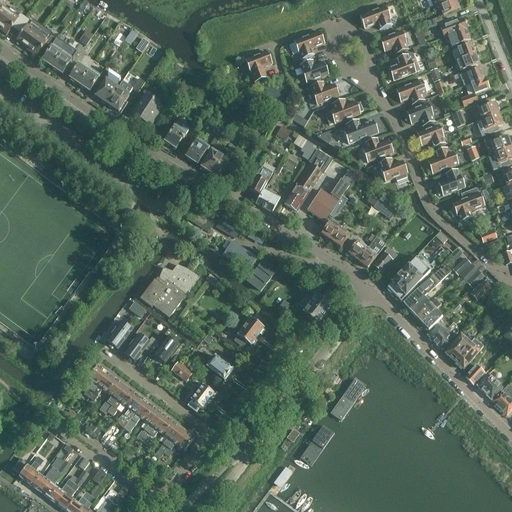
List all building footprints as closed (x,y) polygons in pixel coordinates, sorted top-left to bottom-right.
[(0,0),(0,24),(9,12),(0,6),(0,5),(2,2),(0,0)] [(459,10),(455,0),(453,0),(439,6),(443,17),(459,10)] [(390,20),(386,8),(360,18),(365,30),(378,25),(380,31),(392,26),(390,21),(390,20)] [(17,32),(26,20),(20,16),(18,19),(9,12),(0,24),(0,30),(7,36),(12,29),(17,32)] [(443,23),(441,17),(425,23),(427,29),(441,24),(443,23)] [(26,50),(38,34),(29,28),(32,24),(26,20),(17,32),(21,36),(16,43),(26,50)] [(467,31),(463,20),(454,23),(453,20),(443,23),(441,24),(444,32),(450,30),(452,36),(467,31)] [(80,41),(88,46),(94,35),(87,30),(80,41)] [(122,30),(115,42),(122,47),(130,35),(122,30)] [(471,42),(467,31),(452,36),(456,47),(471,42)] [(312,50),(325,45),(320,33),(294,43),(299,55),(300,55),(302,61),(314,56),(312,50)] [(406,45),(404,38),(402,33),(380,41),(384,53),(394,50),(396,56),(408,51),(406,45)] [(46,54),(56,42),(49,37),(47,41),(38,34),(26,50),(37,58),(41,52),(42,51),(46,54)] [(476,55),(472,44),(457,50),(461,58),(458,59),(459,61),(476,55)] [(52,69),(61,55),(51,48),(42,62),(52,69)] [(436,56),(433,48),(422,52),(425,60),(436,56)] [(263,69),(272,65),(268,53),(246,62),(250,74),(251,74),(255,84),(267,79),(263,69)] [(62,76),(71,62),(61,55),(52,69),(62,76)] [(480,66),(476,55),(459,61),(460,63),(462,63),(466,71),(480,66)] [(416,74),(411,62),(410,62),(408,56),(396,61),(398,67),(389,70),(394,82),(416,74)] [(329,76),(324,64),(315,68),(313,62),(301,66),(303,72),(302,72),(307,85),(329,76)] [(79,86),(89,73),(79,66),(69,79),(79,86)] [(485,79),(481,69),(464,76),(463,74),(461,74),(456,77),(457,79),(463,77),(467,87),(468,86),(485,79)] [(100,78),(90,71),(79,86),(90,93),(100,78)] [(430,74),(435,84),(442,81),(437,71),(430,74)] [(486,78),(485,79),(468,86),(467,87),(465,87),(469,98),(490,89),(486,78)] [(139,81),(133,90),(138,94),(145,84),(139,81)] [(427,94),(422,82),(396,92),(401,104),(410,101),(412,106),(424,102),(422,96),(427,94)] [(435,86),(440,97),(447,94),(442,83),(435,86)] [(107,105),(116,92),(105,84),(95,97),(101,101),(102,103),(104,105),(106,104),(107,105)] [(339,98),(335,86),(325,89),(323,84),(312,88),(314,93),(313,94),(318,106),(339,98)] [(278,86),(267,89),(270,100),(281,97),(278,86)] [(118,113),(128,99),(116,92),(107,105),(108,106),(108,107),(111,109),(112,109),(118,113)] [(151,127),(163,108),(147,97),(134,116),(151,127)] [(361,115),(360,113),(363,112),(360,104),(357,105),(356,103),(347,107),(345,101),(332,105),(335,111),(330,113),(331,114),(326,116),(330,126),(335,124),(335,125),(361,115)] [(498,115),(494,104),(478,110),(482,121),(498,115)] [(433,117),(429,105),(407,114),(411,126),(420,122),(423,128),(435,123),(433,118),(433,117)] [(460,112),(452,115),(457,129),(465,126),(460,112)] [(502,125),(498,115),(482,121),(486,131),(502,125)] [(383,117),(376,120),(382,132),(389,128),(383,117)] [(378,134),(374,122),(361,127),(359,121),(346,126),(349,132),(344,133),(349,145),(378,134)] [(444,139),(439,127),(417,135),(422,147),(431,144),(433,149),(445,145),(443,139),(444,139)] [(176,151),(186,136),(174,128),(164,143),(166,144),(165,145),(170,148),(171,147),(176,151)] [(460,142),(462,148),(471,144),(469,138),(460,142)] [(511,148),(507,138),(491,144),(495,154),(511,148)] [(393,154),(389,142),(380,145),(377,140),(365,144),(367,150),(363,152),(368,164),(393,154)] [(197,167),(208,151),(196,143),(186,158),(187,159),(187,160),(192,163),(193,162),(197,165),(197,166),(197,167)] [(511,159),(511,151),(511,148),(495,154),(499,165),(511,159)] [(458,166),(454,154),(449,155),(447,149),(435,154),(437,160),(428,163),(429,165),(425,167),(428,175),(432,174),(433,176),(458,166)] [(467,152),(472,163),(480,160),(475,149),(467,152)] [(310,166),(323,174),(324,175),(333,162),(317,152),(308,165),(310,166)] [(223,173),(229,164),(212,153),(201,170),(208,175),(209,173),(219,179),(220,177),(224,179),(227,175),(223,173)] [(408,174),(403,162),(394,166),(391,160),(379,165),(382,170),(381,171),(386,183),(396,179),(397,182),(407,178),(406,175),(408,174)] [(308,197),(315,186),(323,174),(310,166),(284,205),(297,214),(308,197)] [(267,184),(263,181),(268,172),(262,168),(257,178),(249,191),(259,197),(267,184)] [(465,189),(460,177),(457,171),(446,176),(448,182),(438,185),(439,187),(436,188),(439,197),(442,195),(443,197),(465,189)] [(483,178),(485,187),(494,184),(491,175),(483,178)] [(324,223),(337,204),(339,200),(344,193),(347,188),(340,183),(331,196),(333,198),(332,200),(321,192),(307,212),(324,223)] [(485,207),(480,195),(479,195),(477,189),(461,195),(463,201),(453,205),(457,217),(458,217),(459,220),(471,215),(470,213),(485,207)] [(272,214),(280,200),(264,191),(256,205),(272,214)] [(486,192),(482,193),(486,204),(490,202),(486,192)] [(217,221),(210,217),(217,209),(203,199),(202,200),(196,208),(196,207),(188,220),(208,233),(217,221)] [(341,199),(330,216),(333,218),(337,217),(346,203),(341,199)] [(223,216),(216,228),(236,239),(243,228),(223,216)] [(331,243),(340,230),(330,223),(321,236),(331,243)] [(408,241),(415,231),(408,225),(400,235),(408,241)] [(341,249),(350,237),(340,230),(331,243),(341,249)] [(256,232),(252,240),(263,245),(267,238),(256,232)] [(483,245),(497,240),(494,233),(481,238),(483,245)] [(257,259),(232,243),(223,257),(236,265),(248,273),(257,259)] [(358,262),(367,250),(358,243),(348,255),(358,262)] [(381,274),(397,257),(388,249),(373,266),(381,274)] [(454,263),(463,255),(458,249),(449,258),(454,263)] [(367,270),(377,258),(367,250),(358,262),(367,270)] [(417,261),(387,289),(401,303),(430,275),(430,274),(434,271),(421,257),(417,261)] [(460,277),(470,267),(464,261),(454,271),(460,277)] [(277,272),(264,262),(258,268),(271,278),(277,272)] [(424,299),(447,277),(451,272),(446,267),(442,272),(440,270),(404,305),(403,305),(410,312),(424,299)] [(461,278),(466,283),(478,272),(472,267),(461,278)] [(186,297),(200,279),(189,271),(189,272),(184,270),(178,268),(174,273),(163,269),(159,280),(160,281),(158,283),(155,281),(140,300),(152,309),(153,307),(169,319),(186,297)] [(271,278),(258,268),(253,275),(266,285),(271,278)] [(467,284),(472,290),(483,278),(478,273),(467,284)] [(266,285),(253,275),(248,282),(261,292),(266,285)] [(477,303),(491,289),(483,282),(470,295),(477,303)] [(332,308),(331,307),(336,302),(319,289),(315,295),(317,297),(303,315),(318,326),(332,308)] [(416,319),(430,306),(424,299),(410,312),(416,319)] [(141,319),(146,312),(135,304),(130,311),(141,319)] [(286,315),(291,308),(284,304),(279,310),(286,315)] [(451,312),(454,315),(461,308),(458,305),(451,312)] [(422,325),(436,312),(430,306),(416,319),(422,325)] [(428,332),(442,319),(436,312),(422,325),(428,332)] [(268,321),(258,314),(254,318),(264,326),(268,321)] [(251,347),(265,329),(251,319),(237,337),(238,337),(234,342),(243,349),(247,344),(251,347)] [(107,342),(118,350),(124,342),(126,339),(132,331),(132,330),(121,323),(116,329),(115,328),(109,336),(110,337),(107,342)] [(451,340),(459,333),(456,330),(457,329),(453,325),(445,333),(446,334),(435,344),(441,352),(452,342),(451,340)] [(435,344),(446,334),(445,333),(439,327),(428,337),(435,344)] [(511,330),(503,337),(511,349),(511,348),(511,330)] [(172,333),(154,356),(155,357),(165,364),(165,365),(170,359),(171,360),(185,342),(172,333)] [(139,335),(124,355),(136,363),(145,350),(150,354),(158,344),(153,340),(150,344),(139,335)] [(454,363),(470,345),(461,337),(445,355),(454,363)] [(464,371),(479,353),(470,345),(454,363),(464,371)] [(233,371),(229,368),(236,358),(230,354),(223,363),(216,358),(207,369),(224,382),(233,371)] [(193,375),(178,363),(172,372),(187,383),(193,375)] [(90,399),(108,374),(98,367),(88,380),(93,384),(85,395),(90,399)] [(474,386),(485,375),(477,367),(466,378),(465,379),(474,387),(474,386)] [(341,377),(335,373),(331,380),(336,384),(341,377)] [(107,395),(117,381),(108,374),(90,399),(94,402),(102,391),(107,395)] [(503,390),(488,376),(477,387),(491,402),(503,390)] [(331,416),(342,424),(368,388),(357,380),(331,416)] [(108,413),(126,388),(117,381),(107,395),(112,398),(103,409),(108,413)] [(203,410),(215,395),(211,392),(214,389),(206,384),(204,387),(203,386),(191,401),(192,402),(188,407),(197,413),(200,408),(203,410)] [(126,409),(136,395),(126,388),(108,413),(113,416),(121,405),(126,409)] [(511,411),(511,402),(501,393),(491,403),(506,417),(511,411)] [(127,427),(145,402),(136,395),(126,409),(130,412),(122,423),(127,427)] [(144,423),(154,409),(145,402),(127,427),(132,430),(140,419),(144,423)] [(145,441),(164,416),(154,409),(144,423),(149,426),(141,437),(145,441)] [(79,424),(82,419),(77,415),(74,420),(79,424)] [(163,437),(173,423),(164,416),(145,441),(150,444),(158,433),(163,437)] [(164,455),(183,430),(173,423),(163,437),(168,440),(159,451),(164,455)] [(95,430),(89,425),(86,429),(92,433),(95,430)] [(300,461),(311,469),(334,435),(323,427),(313,442),(300,461)] [(185,453),(195,439),(183,430),(164,455),(170,458),(175,451),(178,447),(185,453)] [(294,430),(287,440),(294,445),(301,436),(294,430)] [(54,442),(70,454),(73,450),(57,438),(54,442)] [(36,473),(44,462),(39,458),(31,469),(27,467),(19,478),(32,487),(40,476),(36,473)] [(18,473),(26,463),(21,460),(13,470),(18,473)] [(84,472),(85,471),(90,464),(85,460),(79,468),(84,472)] [(54,487),(63,476),(64,477),(71,466),(66,462),(58,473),(58,472),(41,494),(50,501),(58,490),(54,487)] [(90,464),(87,468),(92,472),(95,468),(90,464)] [(151,470),(145,466),(141,470),(147,475),(151,470)] [(41,494),(58,472),(53,469),(45,480),(40,476),(32,487),(41,494)] [(161,485),(167,477),(167,476),(159,470),(152,479),(161,485)] [(292,474),(286,470),(275,485),(281,489),(292,474)] [(71,499),(79,488),(89,475),(85,471),(84,472),(74,485),(58,507),(65,511),(67,511),(75,502),(71,499)] [(100,485),(107,476),(103,473),(96,482),(100,485)] [(58,507),(74,485),(70,481),(62,492),(58,490),(50,501),(58,507)] [(88,511),(89,510),(104,491),(99,487),(91,497),(80,511),(88,511)] [(119,505),(129,492),(124,489),(114,502),(119,505)] [(80,511),(91,497),(86,494),(78,505),(75,502),(67,511),(80,511)] [(146,505),(131,495),(131,494),(127,500),(142,510),(146,505)]
